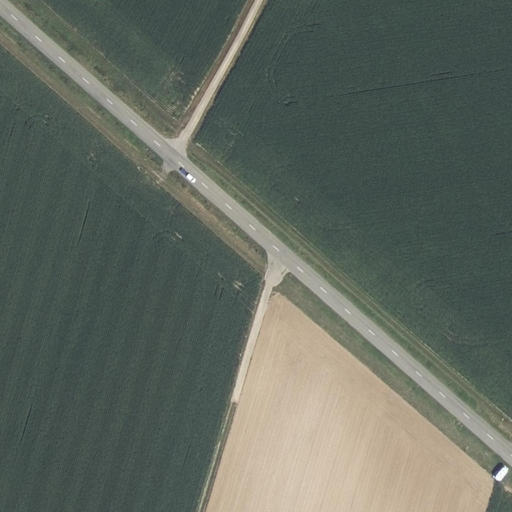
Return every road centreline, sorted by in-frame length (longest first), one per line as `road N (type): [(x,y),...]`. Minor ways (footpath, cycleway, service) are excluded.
road 1 (secondary): [(511,451),(0,5)]
road 2 (track): [(282,256),(205,511)]
road 3 (track): [(174,157),(259,0)]
